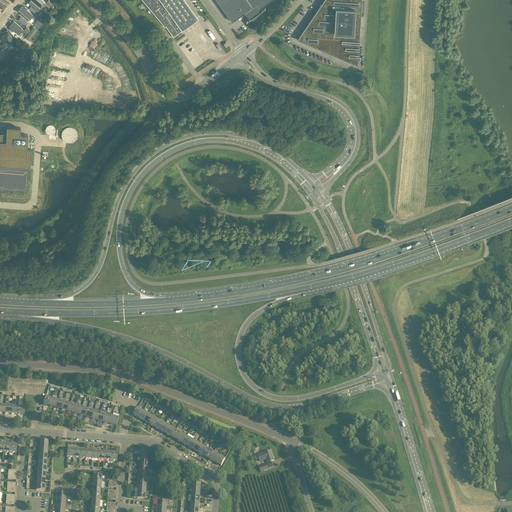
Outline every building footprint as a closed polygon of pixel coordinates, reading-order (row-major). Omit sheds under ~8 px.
[(28,7),(36,13),(40,8),(30,0),(29,0),(28,2),(31,5),(28,7)] [(142,0),(165,27),(166,26),(173,37),(183,30),(182,28),(197,18),(183,0),(142,0)] [(216,0),(232,21),(245,13),(247,15),(246,16),(249,19),(250,17),(253,20),(262,11),(259,8),(270,0),(216,0)] [(349,62),(358,66),(360,41),(362,0),(324,0),(297,39),(340,58),(349,62)] [(29,20),(33,14),(26,9),(27,8),(24,6),(23,6),(21,5),(17,10),(29,20)] [(49,15),(54,8),(50,6),(49,8),(45,12),(49,15)] [(20,16),(18,20),(24,25),(27,21),(20,16)] [(39,19),(38,21),(37,20),(33,25),(38,29),(41,25),(43,22),(39,19)] [(19,34),(24,28),(14,20),(9,26),(10,28),(9,29),(12,31),(13,30),(19,34)] [(9,48),(16,44),(8,31),(1,36),(9,48)] [(0,164),(30,167),(31,149),(27,148),(28,134),(20,133),(20,127),(6,126),(6,132),(0,131),(0,164)] [(0,188),(25,191),(27,170),(0,167),(0,188)] [(0,224),(2,225),(21,218),(22,209),(0,207),(0,224)] [(43,405),(49,407),(52,399),(46,397),(43,405)] [(49,407),(56,408),(58,400),(52,399),(49,407)] [(56,408),(62,410),(64,402),(58,400),(56,408)] [(62,410),(68,412),(70,404),(64,402),(62,410)] [(68,412),(74,414),(76,406),(70,404),(68,412)] [(74,414),(80,415),(82,407),(76,406),(74,414)] [(80,415),(86,417),(88,409),(82,407),(80,415)] [(139,418),(144,411),(138,408),(134,415),(139,418)] [(86,417),(92,419),(94,411),(88,409),(86,417)] [(92,419),(98,421),(100,413),(94,411),(92,419)] [(139,418),(145,421),(149,414),(144,411),(139,418)] [(145,421),(150,425),(154,417),(156,415),(150,412),(149,414),(145,421)] [(98,421),(104,422),(106,414),(100,413),(98,421)] [(104,422),(110,424),(112,416),(106,414),(104,422)] [(119,418),(112,416),(110,424),(116,426),(119,418)] [(156,428),(160,421),(154,417),(150,425),(156,428)] [(156,428),(161,431),(165,424),(160,421),(156,428)] [(166,434),(171,427),(165,424),(161,431),(166,434)] [(166,434),(172,437),(176,430),(171,427),(166,434)] [(177,441),(182,433),(176,430),(172,437),(177,441)] [(177,441),(183,444),(187,437),(182,433),(177,441)] [(188,447),(192,440),(187,437),(183,444),(188,447)] [(188,447),(194,450),(198,443),(192,440),(188,447)] [(199,453),(203,446),(198,443),(194,450),(199,453)] [(199,453),(204,457),(209,449),(203,446),(199,453)] [(210,460),(214,453),(209,449),(204,457),(210,460)] [(267,463),(274,461),(271,451),(258,455),(260,462),(266,460),(267,463)] [(210,460),(215,463),(220,456),(214,453),(210,460)] [(225,459),(220,456),(215,463),(221,466),(225,459)] [(57,493),(56,501),(65,501),(66,493),(57,493)] [(157,500),(157,508),(166,509),(166,501),(157,500)] [(65,509),(65,501),(56,501),(55,508),(65,509)]
